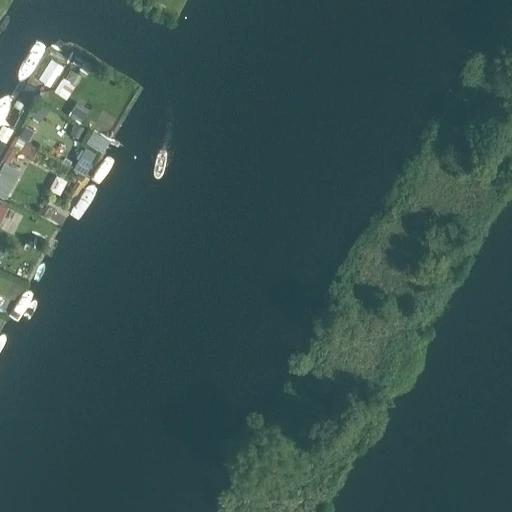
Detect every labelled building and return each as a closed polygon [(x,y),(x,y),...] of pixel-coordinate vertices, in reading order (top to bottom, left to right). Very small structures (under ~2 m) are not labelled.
[(38,104),(31,115),(40,121),(48,110),(38,104)] [(77,104),(70,116),(81,122),(88,111),(77,104)] [(75,125),(70,134),(79,139),(84,130),(75,125)] [(24,142),(21,149),(32,154),(35,148),(24,142)] [(85,148),(73,169),(86,176),(97,155),(85,148)] [(5,164),(0,172),(0,196),(5,199),(19,171),(5,164)]
